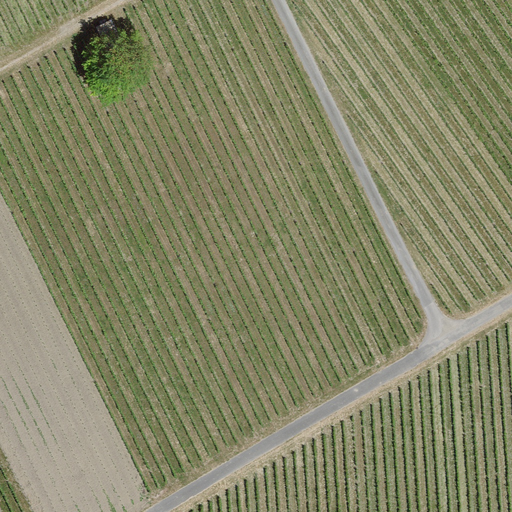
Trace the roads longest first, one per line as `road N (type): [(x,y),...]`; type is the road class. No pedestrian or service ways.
road 1 (track): [(153,511),(511,300)]
road 2 (track): [(445,340),(280,0)]
